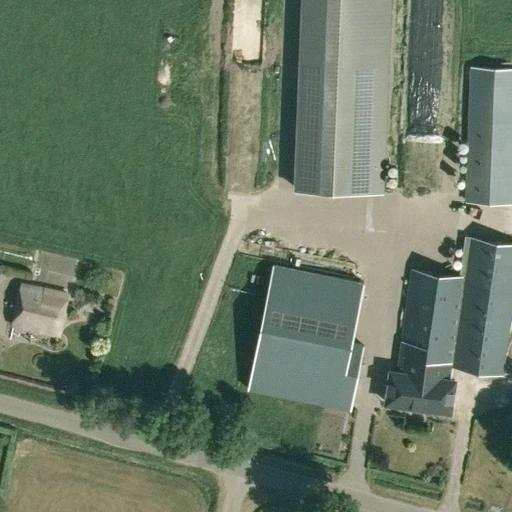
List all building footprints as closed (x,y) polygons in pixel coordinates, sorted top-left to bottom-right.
[(379,191),(386,0),(306,0),(299,189),(379,191)] [(466,200),(511,202),(511,168),(511,68),(471,66),(466,200)] [(511,308),(511,241),(465,235),(459,275),(451,365),(503,372),(511,308)] [(279,392),(350,407),(364,344),(352,342),(364,281),(273,263),(248,385),(279,392)] [(392,371),(388,401),(449,409),(454,380),(450,379),(451,365),(459,275),(412,268),(397,372),(392,371)] [(58,335),(67,294),(21,284),(12,325),(58,335)]
